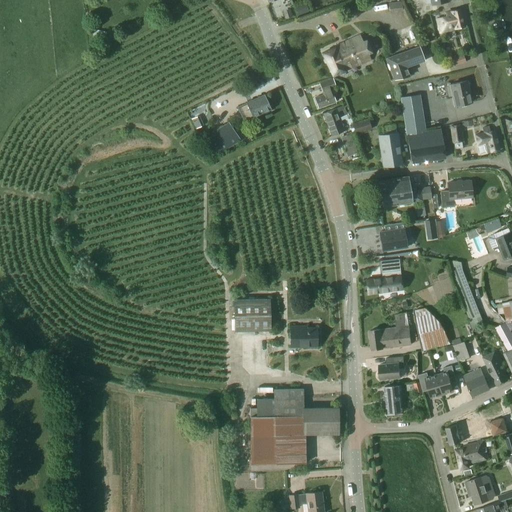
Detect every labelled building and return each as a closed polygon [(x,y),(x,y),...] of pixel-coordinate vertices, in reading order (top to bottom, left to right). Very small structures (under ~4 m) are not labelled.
[(390,12),(403,10),(402,1),(389,3),(390,12)] [(298,15),(309,12),(307,4),(295,8),(298,15)] [(292,17),(290,9),(284,11),(286,19),(292,17)] [(440,32),(465,27),(461,9),(446,13),(447,17),(437,19),(440,32)] [(323,53),(333,76),(372,60),(370,56),(376,53),(370,38),(364,41),(361,34),(335,45),(336,47),(323,53)] [(386,58),(394,80),(409,75),(407,68),(425,61),(419,46),(386,58)] [(464,56),(452,59),(454,65),(466,61),(464,56)] [(319,83),(323,95),(315,98),(319,108),(337,102),(332,91),(332,89),(336,88),(333,78),(319,83)] [(450,85),(455,106),(472,102),(467,81),(450,85)] [(244,122),(254,117),(256,118),(260,116),(261,114),(271,109),(264,95),(237,107),(244,122)] [(401,98),(406,134),(426,132),(420,95),(401,98)] [(344,131),(340,118),(346,115),(343,107),(324,114),(332,135),(344,131)] [(368,119),(352,124),(355,134),(372,129),(368,119)] [(213,133),(209,135),(213,143),(220,153),(240,141),(230,123),(213,133)] [(451,126),(454,143),(462,141),(460,125),(451,126)] [(483,128),(484,133),(476,135),(478,145),(476,146),(478,155),(480,155),(488,153),(499,150),(494,131),(490,132),(489,127),(483,128)] [(402,164),(397,133),(379,136),(384,167),(402,164)] [(352,134),(341,137),(348,157),(358,153),(352,134)] [(409,143),(412,162),(446,157),(442,138),(409,143)] [(420,188),(420,190),(411,191),(409,177),(379,182),(383,207),(413,202),(413,203),(422,201),(420,188)] [(441,191),(443,208),(455,207),(454,199),(472,197),(471,181),(448,183),(449,191),(441,191)] [(499,219),(484,224),(486,230),(487,233),(502,227),(499,219)] [(392,230),(380,232),(383,251),(406,247),(405,239),(408,238),(406,222),(391,225),(392,230)] [(489,236),(490,240),(494,251),(502,248),(506,260),(511,257),(511,234),(511,232),(509,233),(507,229),(489,236)] [(382,273),(383,278),(367,280),(368,294),(402,289),(401,276),(400,275),(392,276),(392,274),(400,274),(399,259),(380,261),(381,273),(382,273)] [(463,271),(462,262),(454,261),(453,261),(449,260),(452,272),(452,274),(470,321),(482,317),(463,271)] [(270,298),(234,299),(234,332),(271,331),(270,298)] [(511,300),(509,301),(509,302),(497,304),(499,314),(505,313),(505,317),(511,316),(511,300)] [(413,311),(422,351),(451,344),(443,327),(440,322),(425,308),(413,311)] [(369,337),(371,337),(372,349),(412,344),(410,327),(409,326),(407,312),(395,314),(396,328),(370,331),(370,332),(369,333),(369,337)] [(511,333),(505,322),(495,328),(508,351),(504,353),(511,371),(511,333)] [(302,327),(291,328),(292,346),(317,346),(316,329),(302,329),(302,327)] [(453,346),(455,352),(457,358),(459,362),(470,358),(465,342),(453,346)] [(483,358),(493,378),(497,385),(508,380),(505,373),(507,372),(497,351),(483,358)] [(386,364),(379,365),(380,380),(400,378),(400,377),(407,377),(406,368),(404,369),(403,357),(386,358),(386,364)] [(437,375),(442,394),(454,391),(452,384),(457,382),(452,365),(444,368),(445,373),(437,375)] [(481,369),(464,376),(473,396),(490,389),(481,369)] [(442,394),(437,375),(429,377),(427,372),(419,375),(423,392),(429,390),(431,398),(442,394)] [(423,391),(420,382),(413,384),(416,393),(423,391)] [(385,387),(386,395),(384,395),(385,400),(386,400),(388,414),(404,412),(401,385),(385,387)] [(274,389),(274,399),(256,399),(256,408),(250,408),(250,416),(251,464),(306,463),(306,434),(339,434),(338,408),(331,408),(331,405),(313,405),(313,408),(303,408),(303,389),(274,389)] [(508,432),(504,417),(489,422),(493,436),(508,432)] [(456,425),(446,427),(450,445),(461,443),(493,436),(489,422),(489,421),(487,421),(476,424),(475,420),(456,425)] [(469,467),(469,464),(489,459),(485,441),(464,446),(465,448),(456,450),(461,469),(469,467)] [(489,477),(486,476),(466,482),(469,491),(470,490),(475,505),(493,499),(495,495),(489,477)] [(307,499),(308,504),(308,511),(324,511),(322,492),(298,495),(299,500),(307,499)] [(299,505),(298,495),(298,494),(289,495),(289,501),(290,508),(290,509),(300,508),(299,505)] [(478,511),(494,511),(508,507),(506,500),(484,507),(478,509),(478,511)] [(280,509),(286,509),(290,508),(289,501),(279,502),(280,509)]
